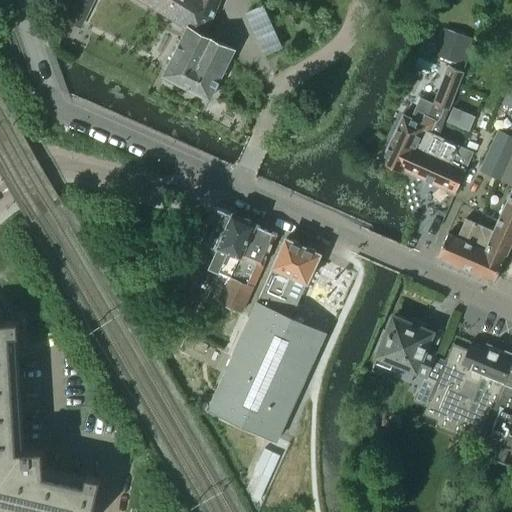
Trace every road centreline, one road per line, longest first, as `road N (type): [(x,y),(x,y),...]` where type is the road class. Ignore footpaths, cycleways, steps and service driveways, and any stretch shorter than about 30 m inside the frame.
road 1 (residential): [(511,308),(215,179)]
road 2 (residential): [(215,179),(58,109),(13,0)]
road 3 (residential): [(0,194),(63,163),(165,191),(215,179)]
